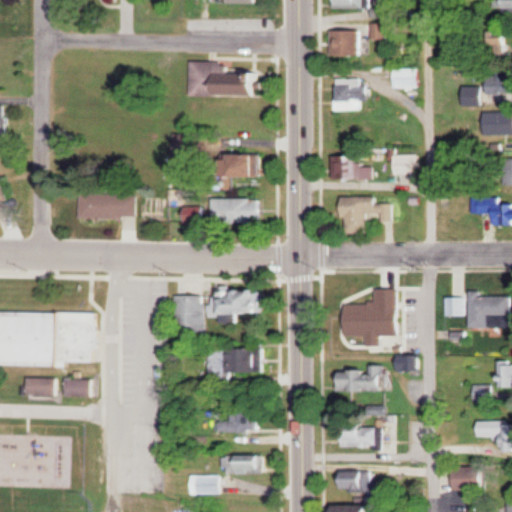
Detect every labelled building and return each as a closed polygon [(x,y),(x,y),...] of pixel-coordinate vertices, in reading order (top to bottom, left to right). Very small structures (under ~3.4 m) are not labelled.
[(367,29),(337,29),(337,55),(367,55),(367,29)] [(195,94),(268,95),(269,74),(234,73),(234,61),(196,60),(195,94)] [(424,87),(424,67),(399,67),(399,87),(424,87)] [(511,93),(511,72),(492,73),(492,93),(511,93)] [(341,110),(369,110),(369,78),(341,78),(341,110)] [(468,85),(468,105),(489,105),(489,85),(468,85)] [(10,106),(0,105),(0,141),(10,141),(10,106)] [(511,136),(511,116),(500,116),(500,137),(511,136)] [(244,154),(244,175),(267,175),(267,154),(244,154)] [(339,177),(377,177),(377,154),(339,154),(339,177)] [(424,174),(425,154),(399,154),(398,173),(424,174)] [(0,175),(0,204),(13,200),(4,174),(0,175)] [(85,217),(144,217),(144,193),(85,193),(85,217)] [(504,194),(485,194),(485,218),(504,218),(504,194)] [(375,228),(375,214),(386,214),(386,220),(400,220),(400,202),(385,203),(385,195),(349,196),(350,229),(375,228)] [(220,197),(220,222),(268,222),(268,197),(220,197)] [(222,288),(222,318),(240,318),(240,313),(270,313),(270,288),(222,288)] [(407,288),(382,288),(382,302),(350,302),(350,336),(372,335),(372,345),(407,345),(407,288)] [(511,327),(511,293),(475,293),(474,327),(511,327)] [(210,294),(179,294),(179,329),(210,329),(210,294)] [(451,315),(470,315),(470,295),(451,295),(451,315)] [(0,363),(103,364),(103,311),(0,310),(0,363)] [(271,347),(215,347),(215,374),(271,374),(271,347)] [(511,359),(501,360),(501,387),(511,386),(511,359)] [(394,389),(394,366),(340,367),(340,390),(394,389)] [(64,377),(34,377),(34,395),(64,395),(64,377)] [(100,396),(100,378),(70,378),(70,396),(100,396)] [(494,384),(479,386),(481,401),(497,398),(494,384)] [(265,431),(265,410),(224,410),(224,431),(265,431)] [(482,438),(505,438),(505,451),(511,450),(511,419),(482,420),(482,438)] [(350,425),(350,447),(391,447),(391,425),(350,425)] [(272,454),(226,454),(226,473),(272,473),(272,454)] [(490,469),(461,469),(461,491),(490,491),(490,469)] [(348,490),(375,490),(375,470),(348,470),(348,490)] [(194,494),(227,494),(227,474),(194,474),(194,494)]
